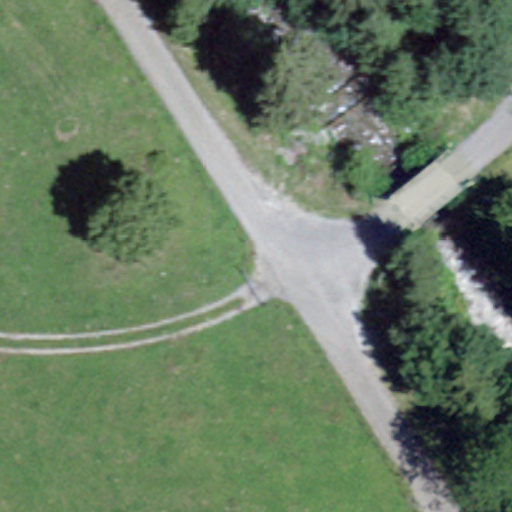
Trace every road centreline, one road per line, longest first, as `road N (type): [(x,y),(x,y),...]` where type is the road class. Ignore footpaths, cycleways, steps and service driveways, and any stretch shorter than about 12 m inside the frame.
road 1 (unclassified): [(125,0),(310,276)]
road 2 (track): [(0,351),(83,352),(153,340),(303,263)]
road 3 (unclassified): [(310,276),(449,511)]
road 4 (unclassified): [(310,276),(398,216),(511,117)]
